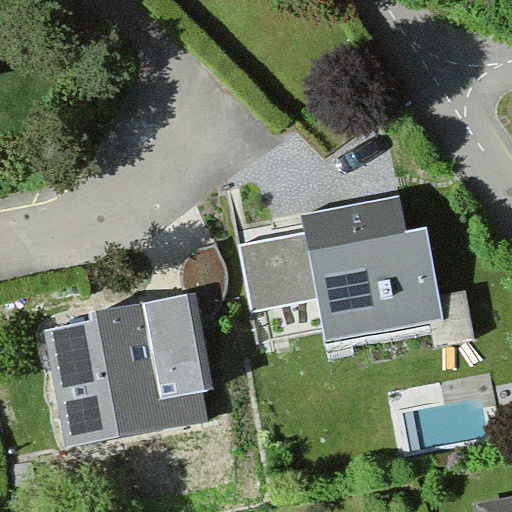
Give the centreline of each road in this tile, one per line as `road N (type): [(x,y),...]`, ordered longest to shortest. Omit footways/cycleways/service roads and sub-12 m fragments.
road 1 (residential): [(0,241),(53,232),(144,187),(192,106),(170,54),(107,0)]
road 2 (residential): [(445,73),(511,178)]
